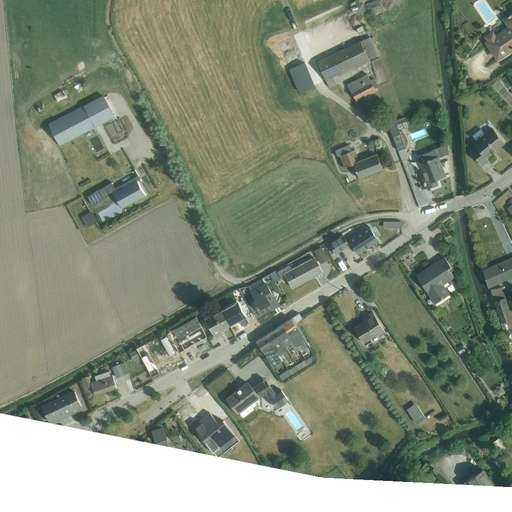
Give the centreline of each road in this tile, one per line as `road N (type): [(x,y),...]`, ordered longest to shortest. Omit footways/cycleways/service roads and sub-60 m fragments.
road 1 (residential): [(511,172),(218,355),(90,420)]
road 2 (track): [(430,219),(366,218),(233,284)]
road 3 (unclassified): [(233,284),(185,192),(144,140)]
